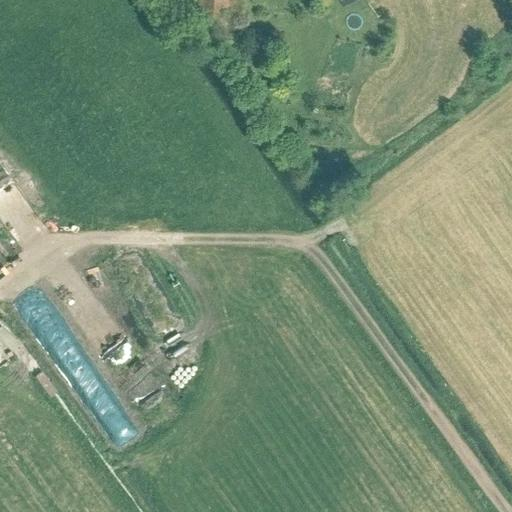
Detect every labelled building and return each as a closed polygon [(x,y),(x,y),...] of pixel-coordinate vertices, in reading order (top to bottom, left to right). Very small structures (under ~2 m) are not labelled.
[(192,0),(211,24),(239,3),(236,0),(192,0)] [(113,298),(99,308),(144,372),(158,362),(113,298)] [(80,355),(97,341),(87,329),(70,342),(80,355)] [(104,392),(121,383),(105,354),(88,363),(104,392)] [(130,361),(122,368),(141,393),(149,387),(130,361)] [(152,382),(164,399),(177,389),(165,373),(152,382)]
